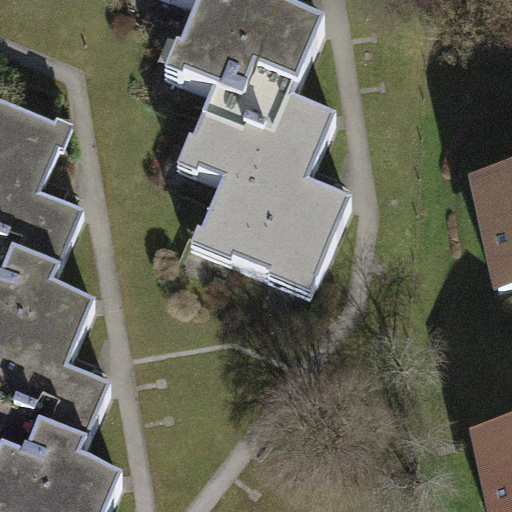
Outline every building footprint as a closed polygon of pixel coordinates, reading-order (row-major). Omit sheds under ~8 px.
[(183,88),(214,102),(239,112),(255,73),(300,92),(324,35),(281,18),(288,0),(171,0),(169,4),(198,16),(179,60),(192,66),(183,88)] [(239,112),(214,102),(193,152),(208,158),(198,182),(224,192),(202,244),(237,259),(233,270),(272,286),(277,275),(318,292),(352,212),(308,194),(336,128),(294,110),(301,92),(300,92),(255,73),(239,112)] [(56,134),(0,109),(0,294),(15,259),(61,278),(85,221),(41,203),(60,157),(49,152),(56,134)] [(511,190),(478,198),(499,296),(511,292),(511,190)] [(0,464),(25,475),(42,436),(87,455),(111,399),(68,381),(96,314),(53,297),(61,278),(15,259),(0,294),(0,464)] [(42,436),(25,475),(0,464),(0,511),(114,511),(123,491),(80,473),(87,455),(42,436)] [(511,511),(511,443),(479,451),(491,511),(511,511)]
